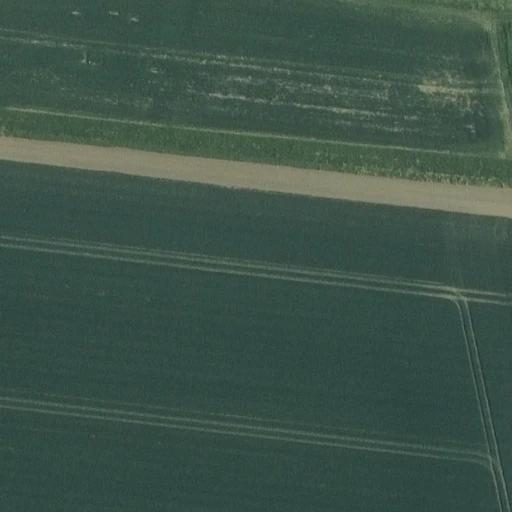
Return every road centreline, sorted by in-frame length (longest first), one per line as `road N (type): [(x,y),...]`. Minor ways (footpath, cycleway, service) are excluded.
road 1 (track): [(0,143),(511,200)]
road 2 (track): [(0,119),(511,165)]
road 3 (track): [(511,91),(495,17),(365,0)]
